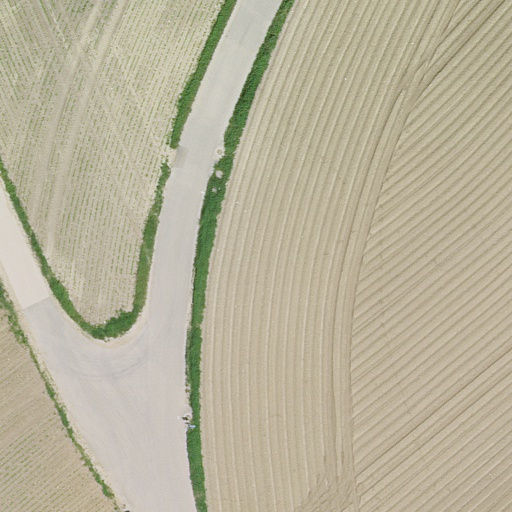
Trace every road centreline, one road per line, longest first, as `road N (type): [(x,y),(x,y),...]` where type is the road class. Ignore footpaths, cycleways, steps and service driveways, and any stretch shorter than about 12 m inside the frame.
road 1 (track): [(174,511),(167,355),(184,169),(263,0)]
road 2 (track): [(0,222),(64,377),(167,355)]
